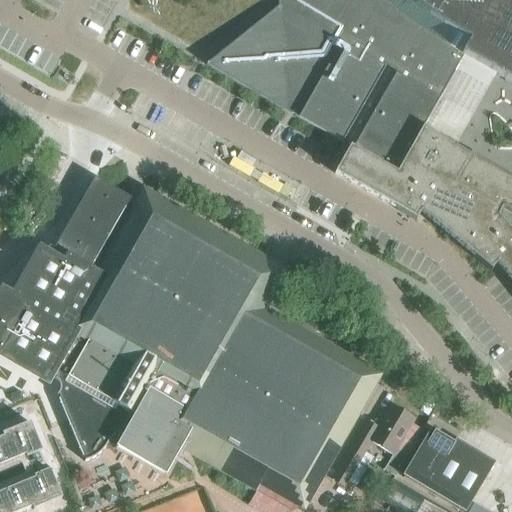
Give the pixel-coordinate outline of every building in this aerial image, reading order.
[(420,214),(490,271),(497,265),(511,283),(511,179),(421,128),(462,56),(511,84),(511,0),(275,0),(277,7),(206,65),(205,65),(204,66),(285,112),(293,116),(344,145),(349,148),(348,149),(333,174),(395,210),(415,221),(420,214)] [(128,199),(92,179),(56,243),(53,248),(65,255),(60,265),(40,253),(11,303),(4,299),(0,296),(0,371),(18,382),(27,388),(38,394),(45,381),(49,374),(53,377),(55,379),(56,380),(57,382),(59,385),(59,389),(59,391),(59,394),(86,461),(100,453),(103,449),(106,444),(108,440),(111,437),(126,427),(114,448),(163,476),(185,438),(190,441),(197,445),(248,474),(257,479),(302,504),(366,391),(373,378),(257,312),(279,274),(143,197),(133,214),(123,208),(128,199)] [(390,406),(377,428),(366,422),(356,438),(358,439),(353,447),(331,480),(341,486),(362,452),(367,445),(369,442),(392,456),(414,419),(390,406)] [(0,465),(23,456),(24,458),(40,452),(28,423),(0,435),(1,438),(0,438),(0,465)] [(462,511),(491,465),(431,429),(402,478),(459,511),(462,511)] [(0,511),(20,511),(31,508),(32,511),(60,499),(48,471),(32,477),(33,479),(0,493),(0,511)]
